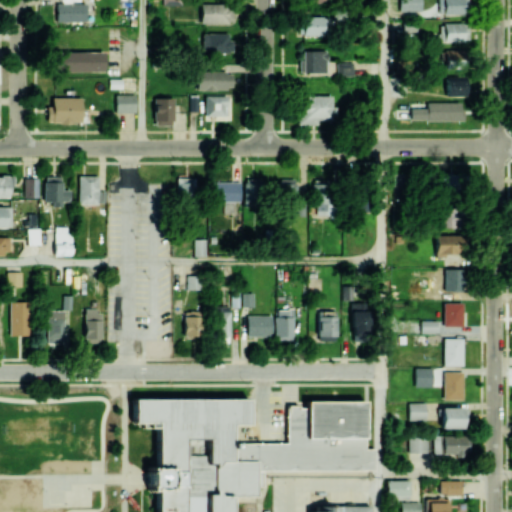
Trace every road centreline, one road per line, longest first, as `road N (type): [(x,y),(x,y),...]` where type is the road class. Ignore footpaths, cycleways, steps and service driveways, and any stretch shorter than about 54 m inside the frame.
road 1 (residential): [(0,148),(511,147)]
road 2 (residential): [(494,511),(494,0)]
road 3 (residential): [(0,372),(384,371)]
road 4 (residential): [(16,148),(18,0)]
road 5 (residential): [(265,147),(266,0)]
